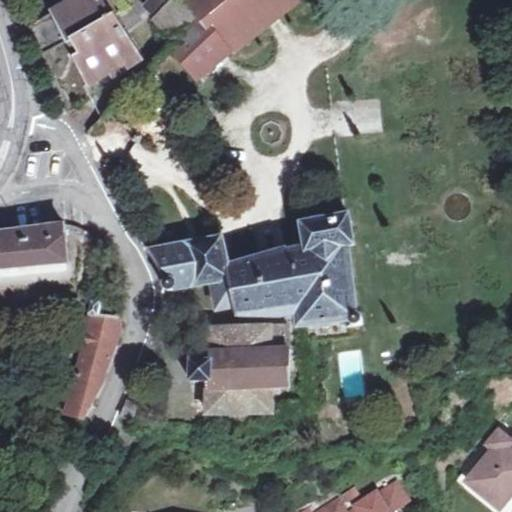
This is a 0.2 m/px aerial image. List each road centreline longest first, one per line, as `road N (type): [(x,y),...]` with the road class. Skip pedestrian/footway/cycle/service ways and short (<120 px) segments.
road 1 (residential): [(69,511),(133,331),(133,280),(91,190)]
road 2 (residential): [(91,190),(76,149),(32,107),(12,100)]
